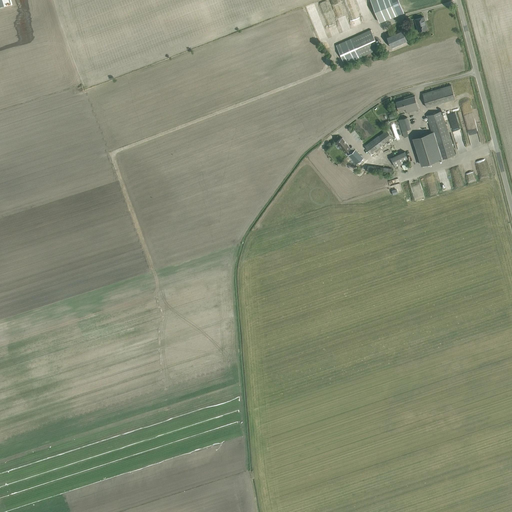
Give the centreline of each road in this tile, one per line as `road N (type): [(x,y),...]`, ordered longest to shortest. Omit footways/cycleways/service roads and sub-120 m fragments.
road 1 (unclassified): [(511,206),(458,0)]
road 2 (unknown): [(496,145),(417,172),(406,141),(421,111),(413,87)]
